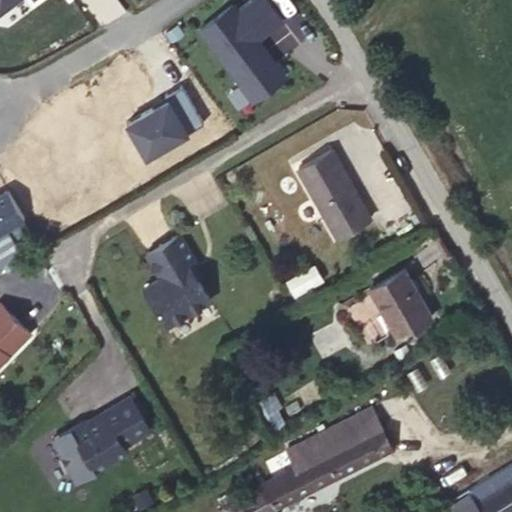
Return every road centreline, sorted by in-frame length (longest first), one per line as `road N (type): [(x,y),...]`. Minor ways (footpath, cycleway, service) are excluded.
road 1 (residential): [(59,272),(72,238),(370,68)]
road 2 (residential): [(370,68),(511,304)]
